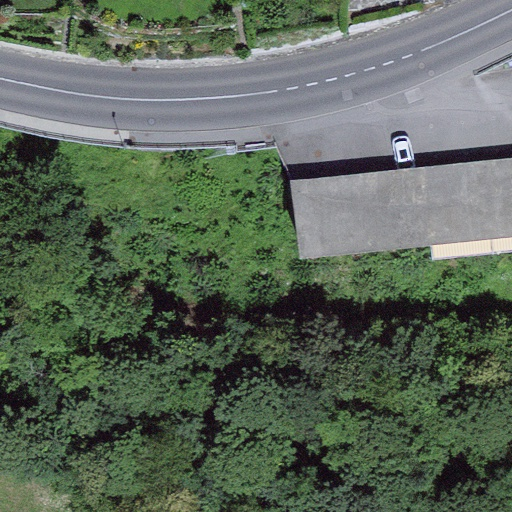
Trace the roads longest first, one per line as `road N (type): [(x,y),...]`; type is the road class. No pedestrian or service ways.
road 1 (tertiary): [(0,78),(127,99),(204,99),(300,89),(402,58)]
road 2 (residential): [(402,58),(455,97),(511,85)]
